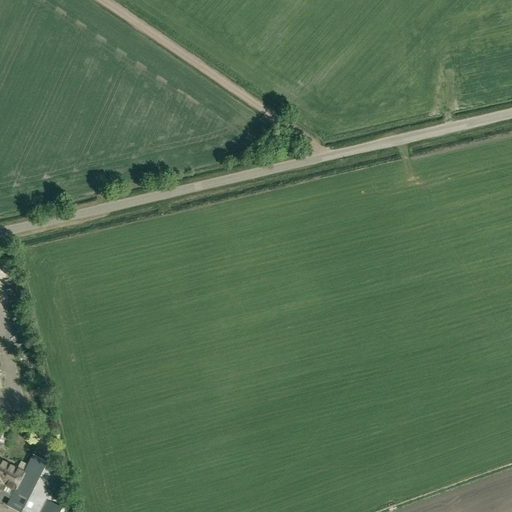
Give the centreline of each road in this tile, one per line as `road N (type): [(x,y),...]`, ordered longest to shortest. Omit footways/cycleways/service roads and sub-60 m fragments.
road 1 (unclassified): [(0,234),(511,114)]
road 2 (track): [(95,0),(327,157)]
